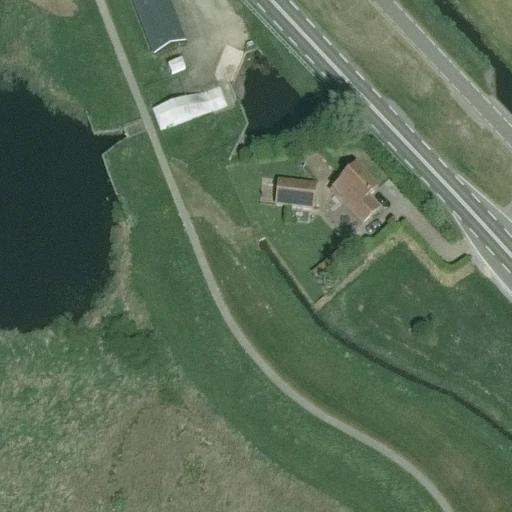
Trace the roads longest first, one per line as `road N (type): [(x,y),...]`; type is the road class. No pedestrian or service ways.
road 1 (primary): [(511,258),(269,0)]
road 2 (unclassified): [(511,137),(382,0)]
